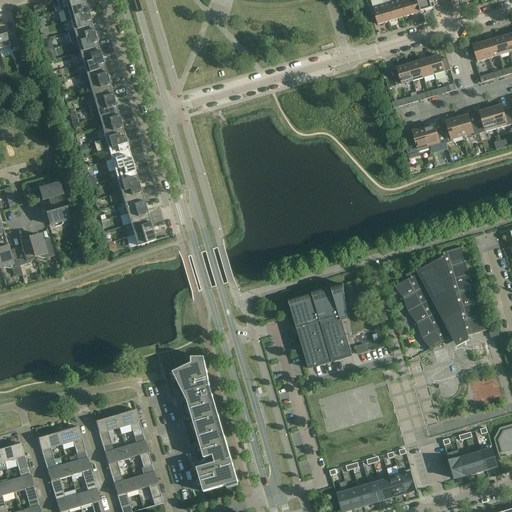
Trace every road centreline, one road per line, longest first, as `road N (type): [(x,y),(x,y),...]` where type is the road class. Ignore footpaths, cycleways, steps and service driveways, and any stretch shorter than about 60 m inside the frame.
road 1 (tertiary): [(282,495),(196,208)]
road 2 (tertiary): [(186,211),(270,498)]
road 3 (residential): [(186,211),(170,217),(104,0)]
road 4 (residential): [(177,511),(136,383),(80,395)]
road 5 (residential): [(167,109),(347,58)]
road 6 (residential): [(115,511),(80,395)]
